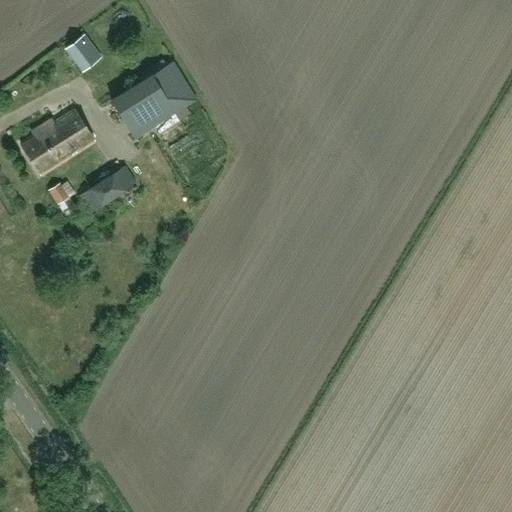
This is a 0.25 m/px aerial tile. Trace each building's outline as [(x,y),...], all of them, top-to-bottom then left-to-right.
[(64,48),(82,71),(101,56),(83,33),(64,48)] [(111,99),(134,138),(197,100),(172,60),(113,98),(111,99)] [(40,175),(94,141),(74,109),(48,126),(46,122),(34,130),(35,133),(20,143),(40,175)] [(98,226),(145,195),(124,164),(76,195),(98,226)] [(57,203),(68,197),(59,182),(48,190),(57,203)]
